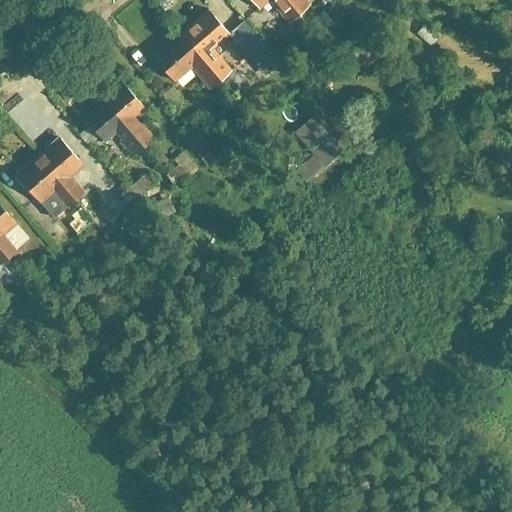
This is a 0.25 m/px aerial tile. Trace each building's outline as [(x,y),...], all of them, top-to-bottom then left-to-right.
[(254,0),(264,10),(273,4),(290,25),(312,8),(304,0),(254,0)] [(212,12),(153,61),(178,88),(194,77),(211,96),(232,81),(214,57),(233,42),(212,12)] [(129,84),(86,120),(106,146),(116,139),(135,159),(156,142),(139,117),(150,108),(129,84)] [(68,139),(14,187),(50,229),(87,195),(76,179),(89,165),(68,139)] [(0,201),(0,266),(2,268),(19,253),(6,242),(21,226),(0,201)]
